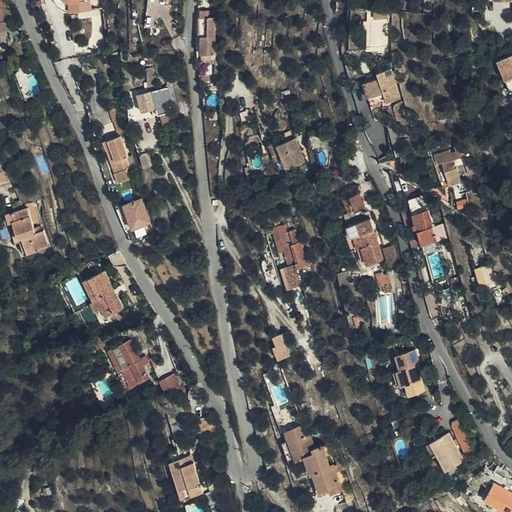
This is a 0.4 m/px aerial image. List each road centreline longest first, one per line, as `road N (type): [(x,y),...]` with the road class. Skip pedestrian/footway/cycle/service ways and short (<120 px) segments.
road 1 (residential): [(22,0),(135,262),(221,399),(241,475)]
road 2 (residential): [(330,0),(338,53),(423,302),(456,375),(511,461)]
road 3 (residential): [(241,475),(254,464),(212,237),(192,47),(195,0)]
